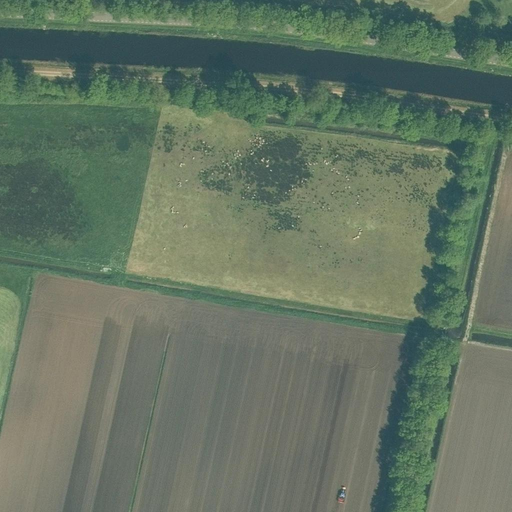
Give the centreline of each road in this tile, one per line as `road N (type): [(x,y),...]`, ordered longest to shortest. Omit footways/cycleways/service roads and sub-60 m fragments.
road 1 (tertiary): [(511,62),(280,29),(0,13)]
road 2 (track): [(511,120),(214,83),(0,72)]
